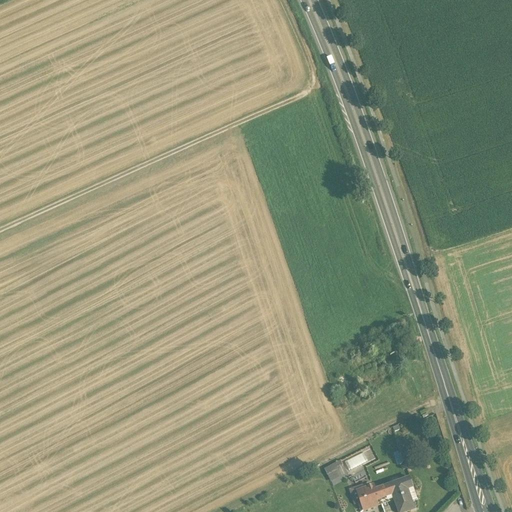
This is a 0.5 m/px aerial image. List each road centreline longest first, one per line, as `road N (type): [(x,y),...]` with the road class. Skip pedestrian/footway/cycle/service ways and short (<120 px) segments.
road 1 (primary): [(485,511),(377,170),(311,0)]
road 2 (track): [(0,231),(302,96),(309,75),(281,0)]
road 3 (track): [(220,511),(449,396)]
